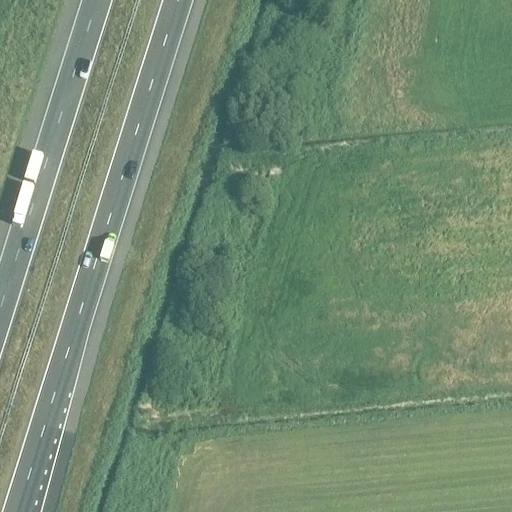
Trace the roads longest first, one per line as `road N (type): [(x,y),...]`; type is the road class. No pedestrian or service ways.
road 1 (motorway): [(17,511),(184,0)]
road 2 (motorway): [(95,0),(0,300)]
